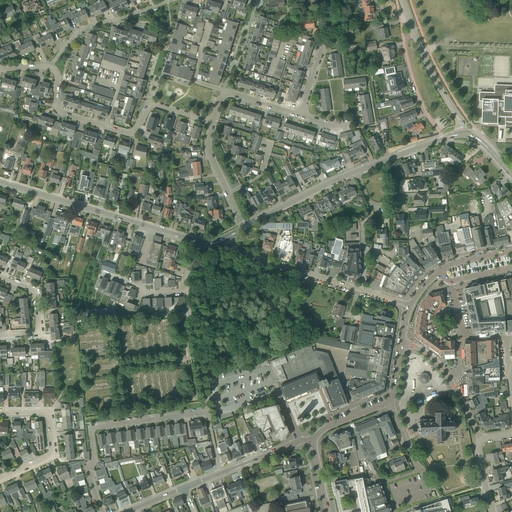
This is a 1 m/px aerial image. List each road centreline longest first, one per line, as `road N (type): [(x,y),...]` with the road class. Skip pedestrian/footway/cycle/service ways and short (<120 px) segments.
road 1 (residential): [(213,122),(156,104),(133,133),(90,123),(55,110),(48,67)]
road 2 (tertiary): [(200,242),(0,181)]
road 3 (residential): [(207,411),(94,426),(87,469),(101,511)]
road 4 (residential): [(173,0),(82,28),(48,67)]
road 5 (unclassified): [(359,290),(257,260),(228,236)]
road 6 (residential): [(0,478),(52,451),(46,413),(0,412)]
road 7 (unclassified): [(402,342),(439,365),(481,441)]
road 8 (tertiary): [(244,227),(355,170)]
road 9 (residential): [(300,116),(329,24),(327,0)]
